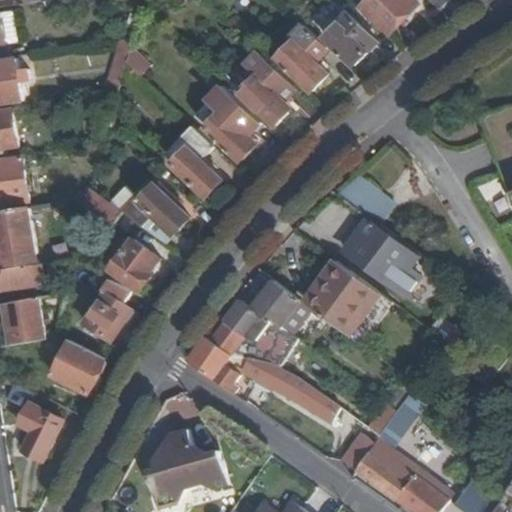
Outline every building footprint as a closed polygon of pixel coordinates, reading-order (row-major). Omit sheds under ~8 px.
[(376,0),(364,12),(391,39),(422,6),(414,0),(376,0)] [(450,0),(429,0),(443,12),(451,1),(450,0)] [(138,31),(142,16),(130,14),(127,28),(138,31)] [(14,15),(3,16),(7,47),(19,45),(14,15)] [(0,61),(9,60),(7,47),(3,16),(0,16),(0,61)] [(328,40),(358,67),(379,44),(351,17),(328,40)] [(319,63),(332,51),(307,27),(294,41),(298,44),(283,61),(316,93),(333,76),(319,63)] [(121,42),(106,95),(120,94),(130,64),(135,46),(137,40),(121,42)] [(130,64),(144,76),(156,65),(135,46),(130,64)] [(289,103),(301,90),(263,54),(251,67),(263,79),(247,95),(280,127),(296,110),(289,103)] [(0,108),(26,104),(21,82),(31,81),(30,73),(20,74),(18,61),(0,64),(0,108)] [(255,137),(266,125),(229,88),(215,102),(224,110),(221,113),(220,114),(224,118),(212,130),(246,162),(263,144),(255,137)] [(106,95),(96,97),(97,107),(118,105),(120,94),(106,95)] [(220,114),(221,113),(212,105),(200,118),(212,130),(224,118),(220,114)] [(0,149),(21,147),(16,112),(0,114),(0,149)] [(207,160),(218,148),(197,127),(170,155),(178,165),(177,167),(210,200),(228,181),(207,160)] [(0,207),(33,204),(25,162),(0,165),(0,207)] [(360,173),(344,192),(383,224),(399,204),(360,173)] [(157,182),(126,214),(142,225),(169,244),(194,217),(157,182)] [(93,189),(89,201),(87,209),(115,229),(126,214),(93,189)] [(0,216),(0,235),(6,272),(42,267),(33,211),(0,216)] [(408,250),(372,224),(359,242),(368,248),(357,261),(384,282),(386,279),(408,297),(422,280),(398,261),(408,250)] [(117,271),(146,291),(159,275),(156,271),(165,259),(138,241),(117,271)] [(48,280),(72,277),(75,262),(45,267),(48,280)] [(382,297),(340,265),(321,288),(326,292),(313,310),(314,310),(332,324),(352,339),(382,297)] [(6,272),(0,273),(0,288),(1,295),(49,286),(48,280),(45,267),(42,267),(6,272)] [(128,309),(137,295),(114,282),(106,295),(109,297),(90,327),(117,343),(135,313),(128,309)] [(243,303),(228,325),(237,331),(248,340),(261,343),(273,326),(276,323),(285,329),(291,320),(301,327),(314,310),(313,310),(311,308),(308,306),(304,303),(294,296),(276,282),(255,311),(243,303)] [(308,306),(311,308),(313,310),(326,292),(321,288),(308,306)] [(352,339),(362,347),(394,306),(382,297),(352,339)] [(40,300),(4,307),(11,347),(46,342),(40,300)] [(442,316),(431,331),(454,346),(463,332),(442,316)] [(228,325),(214,345),(237,361),(251,363),(256,364),(268,348),(274,352),(283,339),(295,348),(301,341),(285,329),(276,323),(273,326),(261,343),(248,340),(237,331),(228,325)] [(469,364),(463,373),(488,393),(511,362),(511,352),(492,336),(469,364)] [(214,345),(206,340),(192,363),(236,395),(241,389),(237,385),(241,378),(234,373),(238,367),(246,372),(251,363),(237,361),(214,345)] [(90,395),(109,360),(73,342),(55,378),(90,395)] [(251,363),(246,372),(259,381),(266,385),(264,389),(274,396),(277,392),(290,401),(289,404),(313,419),(325,401),(301,384),(270,368),(256,364),(251,363)] [(389,407),(400,415),(418,389),(405,381),(388,406),(389,407)] [(410,401),(400,415),(411,423),(421,410),(410,401)] [(341,413),(328,404),(320,415),(334,425),(341,413)] [(25,451),(46,461),(66,423),(33,405),(23,425),(36,432),(25,451)] [(382,440),(400,415),(389,407),(371,432),(382,440)] [(411,423),(400,415),(382,440),(392,448),(411,423)] [(145,477),(159,511),(178,504),(184,489),(202,482),(211,487),(229,480),(216,448),(191,457),(181,431),(161,438),(167,453),(161,457),(152,454),(150,471),(152,474),(145,477)] [(375,451),(382,440),(371,432),(370,431),(362,442),(375,451)] [(375,451),(358,474),(409,511),(445,511),(452,502),(419,477),(422,471),(392,448),(382,440),(375,451)] [(345,465),(358,474),(375,451),(362,442),(345,465)] [(456,497),(422,471),(419,477),(452,502),(456,497)] [(235,497),(229,480),(211,487),(217,504),(235,497)] [(480,511),(492,495),(479,485),(462,508),(467,511),(480,511)] [(511,511),(511,494),(504,507),(500,511),(511,511)] [(492,495),(480,511),(489,511),(498,500),(492,495)]
